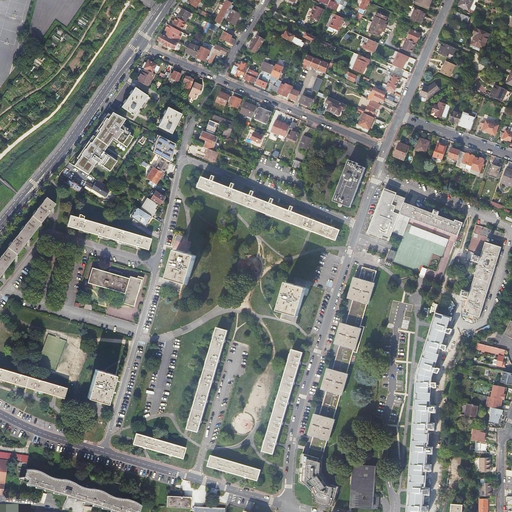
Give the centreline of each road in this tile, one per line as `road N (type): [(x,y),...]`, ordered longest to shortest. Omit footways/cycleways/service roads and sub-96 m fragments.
road 1 (residential): [(428,511),(439,372),(455,327),(487,317),(510,229),(375,175)]
road 2 (residential): [(287,505),(302,396),(358,224)]
road 3 (secondary): [(139,45),(0,225)]
road 4 (residential): [(157,264),(103,451)]
road 5 (residential): [(0,294),(52,233),(157,264)]
road 6 (residential): [(182,160),(358,224)]
road 7 (residential): [(218,78),(384,148)]
road 8 (residential): [(194,477),(238,347)]
road 9 (residential): [(398,116),(449,0)]
road 10 (residential): [(398,116),(511,154)]
